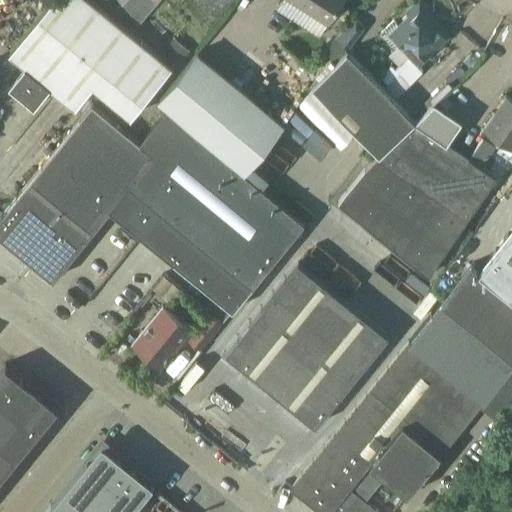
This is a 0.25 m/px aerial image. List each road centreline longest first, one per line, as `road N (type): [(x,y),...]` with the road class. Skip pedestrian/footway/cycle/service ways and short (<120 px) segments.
road 1 (unclassified): [(0,315),(250,511)]
road 2 (unknown): [(96,390),(1,511)]
